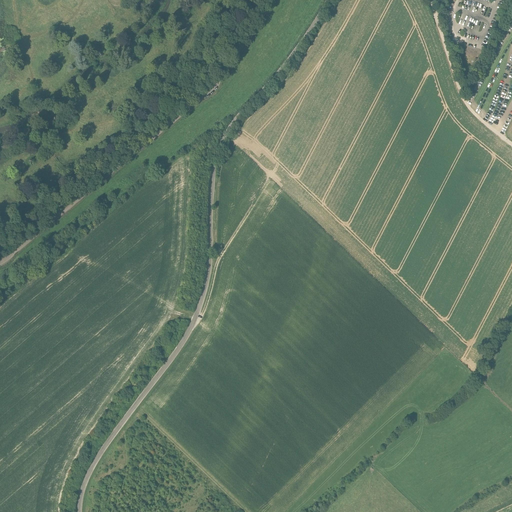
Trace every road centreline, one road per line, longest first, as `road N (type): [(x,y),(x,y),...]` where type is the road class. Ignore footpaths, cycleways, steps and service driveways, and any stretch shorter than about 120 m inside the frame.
road 1 (unclassified): [(79,511),(89,471),(181,344),(200,303),(217,149),(328,0)]
road 2 (unclassified): [(0,262),(212,88),(273,0)]
road 3 (track): [(429,0),(465,103),(511,144)]
